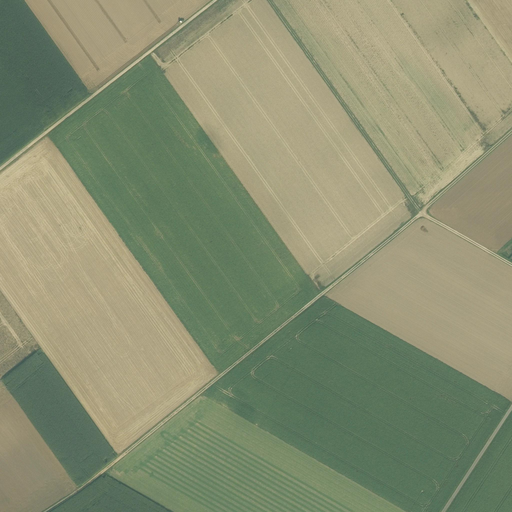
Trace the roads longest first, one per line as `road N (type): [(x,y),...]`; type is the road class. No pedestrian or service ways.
road 1 (track): [(421,212),(46,511)]
road 2 (track): [(216,0),(0,168)]
road 3 (track): [(270,0),(421,212)]
road 4 (residential): [(511,406),(442,511)]
road 5 (track): [(421,212),(511,132)]
